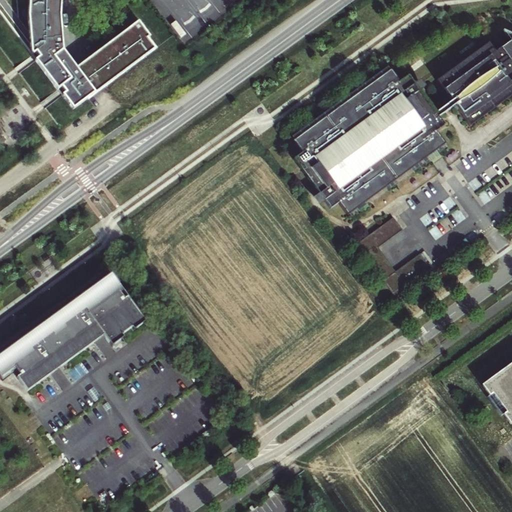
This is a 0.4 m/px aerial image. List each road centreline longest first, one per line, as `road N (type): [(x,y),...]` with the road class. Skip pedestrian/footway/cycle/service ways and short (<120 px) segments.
road 1 (secondary): [(338,0),(0,246)]
road 2 (residential): [(511,271),(183,511)]
